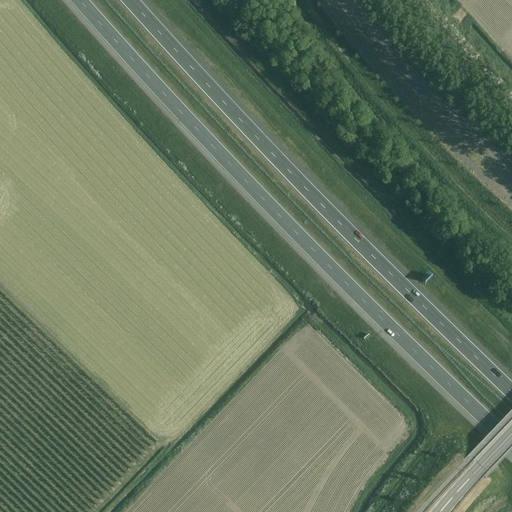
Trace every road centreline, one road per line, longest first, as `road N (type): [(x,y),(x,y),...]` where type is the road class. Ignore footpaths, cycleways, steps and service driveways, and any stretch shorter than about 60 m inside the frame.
road 1 (motorway): [(78,0),(266,204),(511,445)]
road 2 (motorway): [(511,391),(272,155),(129,0)]
road 3 (unclassified): [(511,174),(422,89),(345,0)]
road 4 (unclassified): [(511,94),(423,0)]
